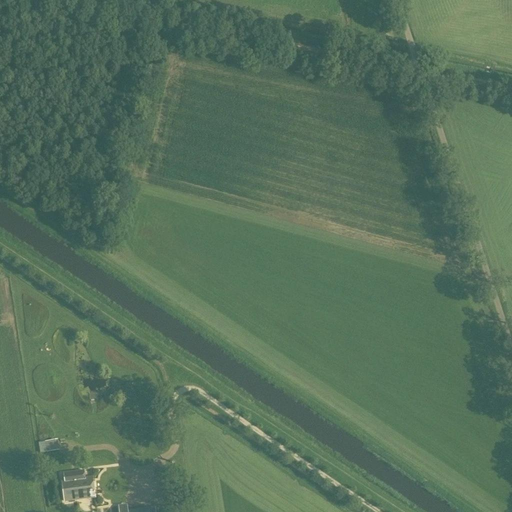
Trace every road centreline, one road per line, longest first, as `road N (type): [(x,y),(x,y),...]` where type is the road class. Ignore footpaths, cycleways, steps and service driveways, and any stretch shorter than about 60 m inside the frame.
road 1 (track): [(511,90),(61,0)]
road 2 (unclassified): [(511,349),(395,0)]
road 3 (track): [(378,511),(192,388),(169,401),(174,442),(163,458)]
